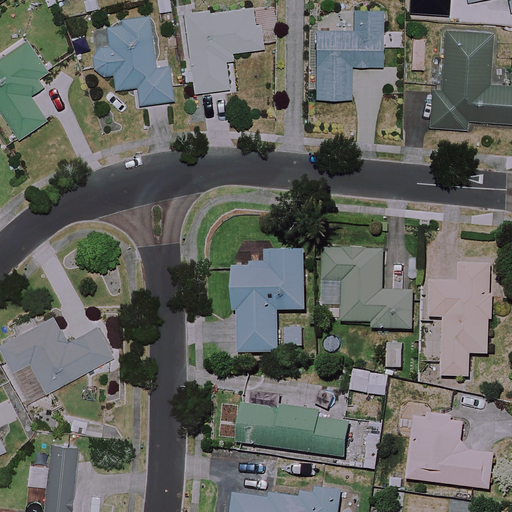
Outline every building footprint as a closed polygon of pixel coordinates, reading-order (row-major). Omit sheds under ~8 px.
[(83,0),(60,5),(63,19),(102,11),(99,0),(83,0)] [(173,0),(156,0),(159,15),(175,12),(173,0)] [(266,49),(262,8),(188,16),(197,94),(233,90),(229,53),(266,49)] [(386,66),(386,11),(357,11),(357,32),(321,31),(320,99),(354,99),(354,66),(386,66)] [(159,69),(153,17),(124,20),(125,28),(93,31),(98,75),(116,73),(118,89),(141,87),(143,105),(176,101),(173,67),(159,69)] [(495,35),(448,33),(445,92),(434,91),(432,128),(469,130),(469,121),(511,123),(511,87),(504,87),(505,69),(493,68),(495,35)] [(24,45),(25,42),(25,40),(23,38),(22,36),(20,35),(17,34),(15,34),(12,35),(11,37),(9,39),(9,42),(9,44),(10,47),(12,48),(14,50),(16,50),(17,50),(0,61),(0,107),(21,139),(50,120),(34,96),(56,80),(30,42),(24,45)] [(428,40),(415,39),(414,70),(427,71),(428,40)] [(388,251),(326,248),(323,305),(343,306),(343,321),(374,323),(374,328),(415,330),(417,292),(386,291),(388,251)] [(308,311),(308,252),(270,251),(270,265),(238,265),(237,313),(242,313),(242,353),(282,353),(282,310),(308,311)] [(496,265),(461,264),(460,282),(433,281),(432,317),(445,318),(443,377),(470,378),(471,354),(493,355),(496,265)] [(72,342),(58,316),(1,347),(31,404),(117,358),(100,327),(72,342)] [(306,348),(308,328),(291,327),(290,347),(306,348)] [(405,343),(390,343),(390,368),(405,368),(405,343)] [(390,377),(356,370),(352,391),(386,397),(390,377)] [(322,412),(246,403),(241,444),(348,457),(353,423),(321,419),(322,412)] [(466,422),(417,416),(409,479),(491,490),(495,456),(463,452),(466,422)] [(75,511),(83,448),(55,445),(46,511),(75,511)] [(346,511),(348,493),(305,488),(303,499),(272,495),(272,499),(235,495),(233,511),(346,511)]
